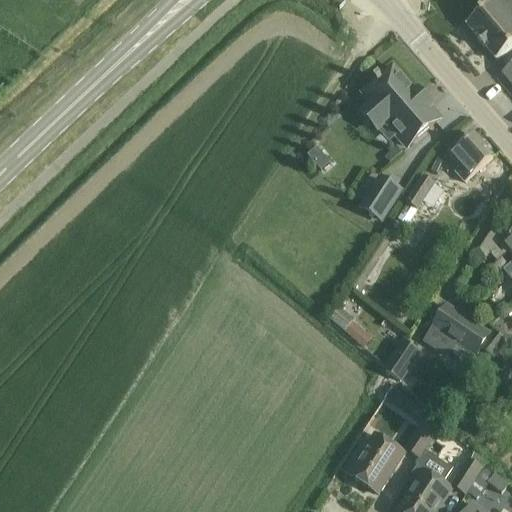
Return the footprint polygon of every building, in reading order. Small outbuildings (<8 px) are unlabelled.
[(511,0),(498,0),(483,13),(468,26),(480,40),(478,41),(485,48),(486,47),(498,61),(511,48),(511,0)] [(511,86),(511,68),(503,76),(511,86)] [(377,85),(364,96),(397,134),(396,136),(408,149),(437,124),(426,111),(432,107),(420,93),(415,97),(393,71),(381,82),(380,81),(376,84),(377,85)] [(465,186),(479,173),(494,160),(474,138),(450,160),(460,171),(455,175),(465,186)] [(397,149),(386,159),(391,165),(402,155),(397,149)] [(436,186),(424,177),(406,204),(418,212),(436,186)] [(381,181),(362,210),(381,223),(400,193),(381,181)] [(511,258),(511,237),(503,245),(492,233),(478,254),(485,262),(490,257),(497,265),(509,255),(511,258)] [(340,310),(331,322),(346,334),(355,323),(340,310)] [(477,360),(482,353),(493,362),(506,346),(494,335),(491,339),(448,311),(427,343),(449,357),(451,354),(469,366),(474,358),(477,360)] [(401,384),(420,355),(405,345),(386,374),(401,384)] [(420,460),(438,434),(424,425),(407,452),(420,460)] [(375,437),(359,461),(348,478),(379,497),(389,481),(390,481),(405,456),(375,437)] [(427,454),(407,482),(416,488),(400,511),(437,511),(451,491),(443,486),(452,471),(427,454)] [(453,488),(465,496),(481,471),(469,463),(453,488)] [(486,470),(467,495),(476,502),(495,477),(486,470)] [(511,506),(511,489),(503,485),(496,497),(511,506)]
